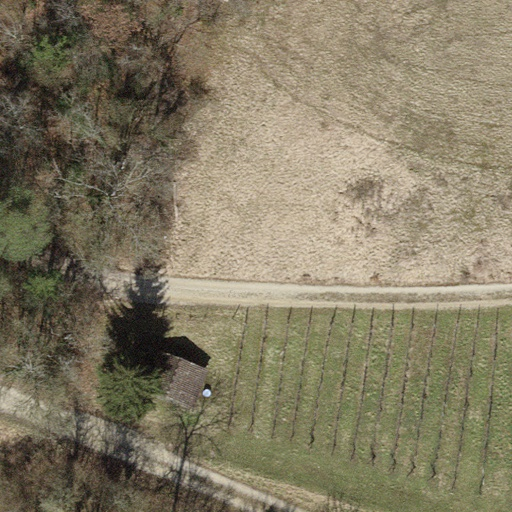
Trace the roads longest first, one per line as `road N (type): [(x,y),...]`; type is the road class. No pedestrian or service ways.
road 1 (track): [(0,236),(31,252),(144,280),(211,288),(511,294)]
road 2 (track): [(270,511),(0,407)]
